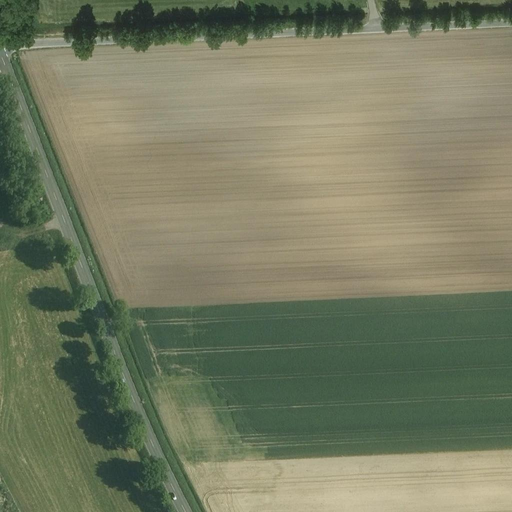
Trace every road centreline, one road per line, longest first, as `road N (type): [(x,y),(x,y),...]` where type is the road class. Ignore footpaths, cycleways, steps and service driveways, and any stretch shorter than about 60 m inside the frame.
road 1 (unclassified): [(0,57),(17,46),(511,22)]
road 2 (secondary): [(0,57),(122,376),(184,511)]
